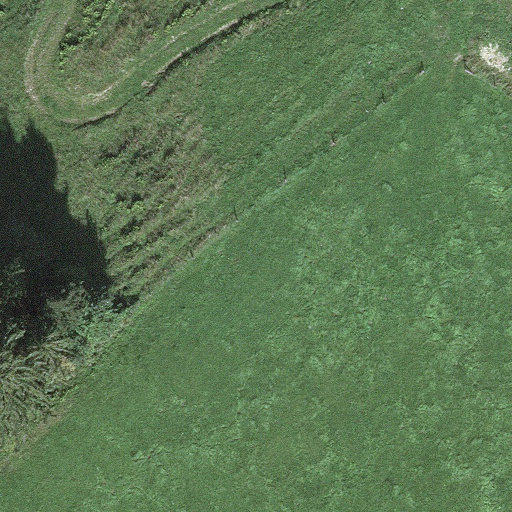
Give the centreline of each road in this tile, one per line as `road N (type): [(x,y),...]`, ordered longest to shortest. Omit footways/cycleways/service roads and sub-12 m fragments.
road 1 (track): [(255,0),(202,24),(84,110),(44,89),(40,58),(62,0)]
road 2 (track): [(511,146),(450,90),(462,0)]
